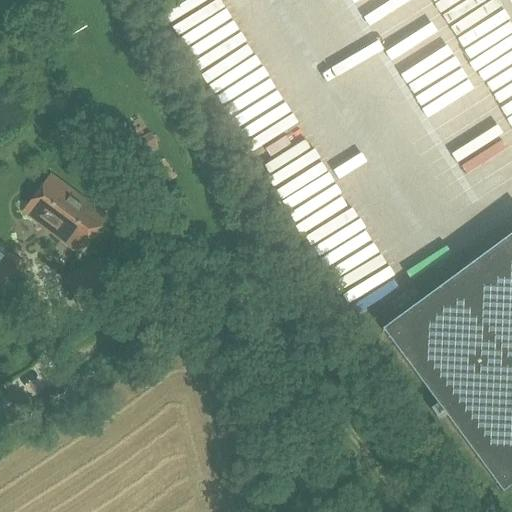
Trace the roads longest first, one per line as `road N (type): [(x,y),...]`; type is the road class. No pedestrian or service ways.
road 1 (track): [(2,406),(207,275),(227,287),(400,511)]
road 2 (unknown): [(277,0),(299,64),(380,198),(405,219),(432,226),(485,219),(511,204)]
